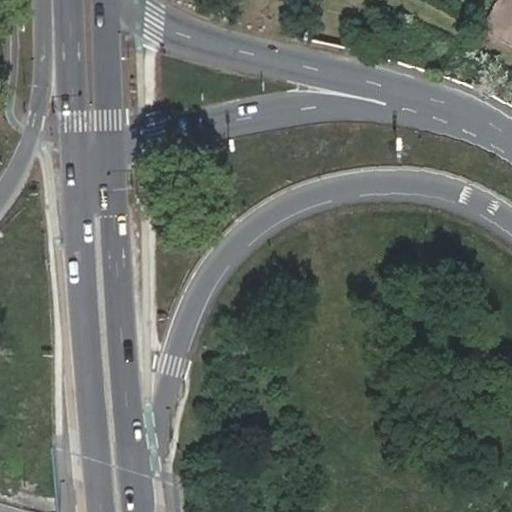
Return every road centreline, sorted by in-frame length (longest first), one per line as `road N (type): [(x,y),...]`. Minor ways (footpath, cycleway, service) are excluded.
road 1 (motorway): [(134,469),(198,292),(228,246),(265,213),(305,193),(406,178),(465,192),(511,218)]
road 2 (motorway): [(504,132),(305,108),(153,131),(111,157)]
road 3 (motorway): [(504,132),(414,92),(213,45),(154,21),(133,0)]
road 4 (primary): [(79,195),(103,511)]
road 5 (primary): [(134,469),(111,157)]
road 6 (motorway): [(43,0),(42,97),(0,202)]
road 7 (secondary): [(70,0),(79,195)]
road 8 (secondary): [(111,157),(106,0)]
